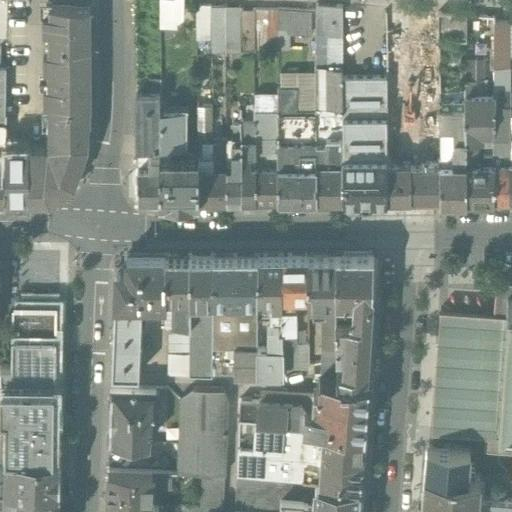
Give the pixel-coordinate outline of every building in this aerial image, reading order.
[(160,0),(161,24),(179,24),(181,23),(183,22),(185,20),(186,18),(185,0),(160,0)] [(76,4),(70,4),(70,3),(49,3),(49,13),(43,13),(43,30),(48,30),(48,46),(90,46),(90,19),(90,5),(77,5),(76,4)] [(342,6),(315,4),(315,34),(327,35),(342,36),(342,6)] [(227,7),(213,7),(213,53),(227,53),(227,29),(227,7)] [(238,7),(227,7),(227,29),(238,29),(238,7)] [(279,10),(256,9),(256,10),(256,50),(279,49),(279,10)] [(311,10),(279,9),(279,10),(279,49),(291,49),(290,33),(311,34),(311,10)] [(256,10),(241,10),(241,52),(255,52),(256,50),(256,10)] [(465,15),(439,13),(440,40),(465,42),(465,15)] [(510,23),(495,22),(495,69),(510,69),(510,23)] [(342,36),(327,35),(327,68),(330,68),(341,67),(342,67),(342,36)] [(48,46),(48,51),(43,51),(44,67),(48,67),(48,85),(44,85),(44,101),(48,101),(48,106),(90,106),(91,106),(90,46),(48,46)] [(341,67),(330,68),(330,80),(341,80),(341,77),(341,67)] [(327,68),(315,68),(316,111),(316,163),(330,163),(330,125),(331,109),(330,80),(330,68),(327,68)] [(386,76),(341,77),(341,80),(342,108),(342,125),(342,199),(354,198),(360,193),(370,193),(376,198),(387,198),(386,125),(387,125),(386,76)] [(341,80),(330,80),(331,109),(342,108),(341,80)] [(495,96),(477,97),(477,82),(465,82),(465,103),(464,162),(478,162),(478,141),(495,141),(495,117),(495,96)] [(297,87),(279,87),(279,95),(279,199),(297,196),(316,199),(316,163),(316,111),(297,111),(297,87)] [(510,92),(495,92),(495,96),(495,117),(510,117),(510,112),(510,92)] [(211,93),(196,93),(196,156),(196,200),(211,200),(212,139),(211,93)] [(148,150),(148,168),(138,168),(138,201),(161,200),(160,111),(160,94),(138,94),(138,150),(148,150)] [(279,95),(255,95),(254,106),(254,199),(279,199),(279,95)] [(465,103),(440,103),(441,198),(464,197),(464,162),(465,103)] [(90,106),(48,106),(48,145),(28,146),(28,201),(49,200),(51,199),(54,203),(66,194),(63,190),(74,183),(74,176),(76,176),(81,164),(81,158),(83,158),(88,143),(88,134),(88,119),(90,119),(90,106)] [(246,106),(245,119),(240,119),(240,125),(239,200),(254,199),(254,106),(246,106)] [(196,156),(176,156),(176,151),(170,152),(170,147),(183,147),(182,111),(160,111),(161,200),(196,200),(196,156)] [(511,196),(511,112),(510,112),(510,117),(495,117),(495,135),(510,135),(510,197),(511,196)] [(240,125),(230,125),(231,167),(226,167),(226,200),(239,200),(240,125)] [(342,125),(330,125),(330,163),(316,163),(316,199),(342,199),(342,125)] [(28,132),(5,132),(5,201),(28,201),(28,146),(28,132)] [(510,135),(495,135),(495,141),(478,141),(478,162),(486,162),(486,154),(495,154),(495,197),(510,197),(510,135)] [(226,167),(226,139),(212,139),(211,200),(226,200),(226,167)] [(478,162),(464,162),(464,197),(495,197),(495,154),(486,154),(486,162),(478,162)] [(335,299),(334,253),(307,254),(308,292),(308,299),(327,299),(327,307),(325,307),(323,310),(324,343),(336,343),(335,299)] [(373,253),(334,253),(335,299),(372,299),(373,253)] [(235,254),(212,255),(212,292),(212,348),(235,348),(235,254)] [(257,254),(235,254),(235,348),(235,369),(235,376),(256,376),(257,349),(257,292),(257,254)] [(281,254),(257,254),(257,292),(272,292),(272,299),(271,300),(271,318),(263,317),(263,325),(269,325),(269,349),(283,349),(282,345),(281,254)] [(307,254),(281,254),(282,345),(297,345),(295,292),(308,292),(307,254)] [(165,255),(127,255),(127,268),(116,268),(112,359),(140,360),(142,301),(165,301),(165,297),(165,255)] [(190,255),(165,255),(165,297),(171,297),(170,292),(175,292),(174,327),(190,327),(190,293),(190,255)] [(212,255),(190,255),(190,293),(190,327),(205,326),(205,300),(202,297),(200,297),(200,292),(212,292),(212,255)] [(372,299),(335,299),(336,343),(337,378),(367,379),(371,318),(372,299)] [(57,307),(12,306),(12,366),(0,365),(0,413),(5,414),(5,454),(13,454),(53,456),(53,386),(56,386),(57,307)] [(511,313),(440,309),(431,429),(493,433),(493,445),(511,447),(511,313)] [(205,326),(190,327),(190,375),(205,375),(205,326)] [(188,333),(168,333),(168,374),(188,374),(188,333)] [(324,343),(323,343),(322,378),(337,378),(336,343),(324,343)] [(297,345),(282,345),(283,349),(283,370),(298,371),(298,369),(309,370),(309,345),(297,345)] [(235,348),(212,348),(212,369),(235,369),(235,348)] [(269,349),(257,349),(256,376),(283,377),(283,370),(283,349),(269,349)] [(140,360),(112,359),(112,373),(139,374),(140,360)] [(322,378),(320,378),(319,392),(314,392),(313,408),(306,407),(306,406),(301,401),(260,400),(258,402),(258,421),(317,425),(363,429),(367,379),(337,378),(322,378)] [(155,388),(111,387),(109,441),(149,442),(149,434),(153,434),(155,388)] [(193,389),(179,398),(178,473),(203,474),(225,474),(225,444),(226,444),(228,401),(223,390),(193,389)] [(258,402),(240,401),(239,419),(258,421),(258,402)] [(258,421),(239,419),(238,447),(314,453),(317,425),(258,421)] [(363,429),(317,425),(314,453),(361,457),(363,429)] [(470,447),(426,444),(424,473),(468,476),(470,447)] [(314,453),(238,447),(236,475),(262,477),(312,481),(314,453)] [(361,457),(314,453),(312,481),(359,485),(361,457)] [(53,456),(13,454),(12,470),(0,469),(0,485),(59,488),(61,456),(53,456)] [(171,472),(108,469),(106,502),(151,505),(151,487),(171,488),(171,472)] [(468,476),(424,473),(421,510),(451,511),(511,511),(511,499),(478,497),(479,477),(468,476)] [(225,474),(203,474),(201,507),(223,507),(225,474)] [(262,477),(236,475),(235,507),(259,509),(262,477)] [(312,481),(262,477),(259,509),(297,511),(356,511),(359,485),(312,481)] [(58,511),(59,488),(0,485),(0,502),(6,503),(6,499),(11,500),(10,511),(58,511)] [(151,505),(106,502),(106,511),(158,511),(158,505),(151,505)]
